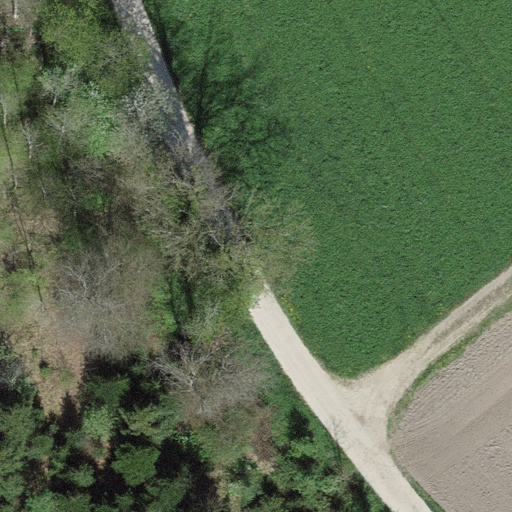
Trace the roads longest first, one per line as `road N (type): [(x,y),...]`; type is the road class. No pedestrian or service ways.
road 1 (track): [(405,511),(328,429),(250,302),(122,0)]
road 2 (track): [(328,429),(511,282)]
